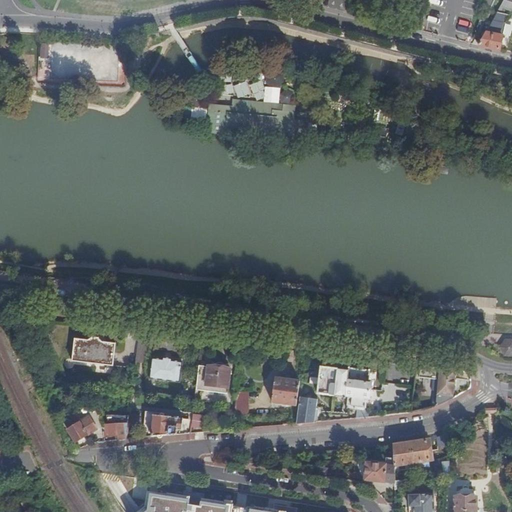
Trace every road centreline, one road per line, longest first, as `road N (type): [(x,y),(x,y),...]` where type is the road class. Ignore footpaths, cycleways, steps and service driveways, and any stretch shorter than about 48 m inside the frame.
road 1 (residential): [(485,362),(454,350),(89,300),(57,304),(0,288)]
road 2 (residential): [(179,449),(404,430),(483,398)]
road 3 (residential): [(8,21),(126,26),(186,10),(264,5)]
road 4 (residential): [(264,5),(511,62)]
road 5 (residential): [(374,511),(353,499),(186,469),(174,456),(179,449)]
